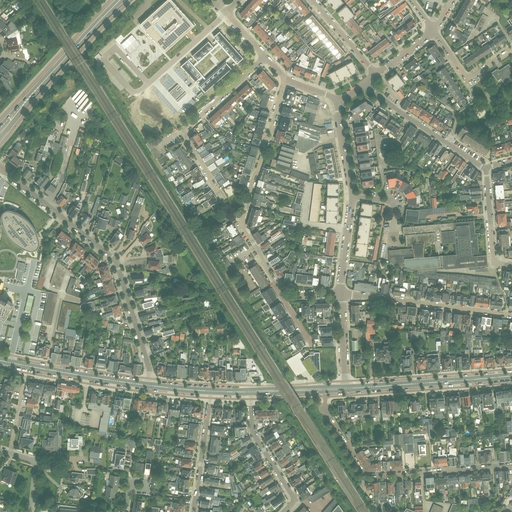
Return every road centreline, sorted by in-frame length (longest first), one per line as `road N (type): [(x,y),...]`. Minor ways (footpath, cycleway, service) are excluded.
road 1 (residential): [(0,167),(114,260),(148,385)]
road 2 (residential): [(511,465),(369,476),(324,408)]
road 3 (primary): [(0,129),(120,0)]
road 4 (residential): [(511,314),(341,293)]
road 5 (secondary): [(346,387),(511,375)]
road 6 (secondary): [(148,385),(0,360)]
road 7 (residential): [(485,167),(365,82)]
road 8 (residential): [(283,511),(294,498),(253,434),(249,391)]
road 9 (residential): [(209,391),(193,511)]
road 10 (residential): [(276,109),(241,224)]
